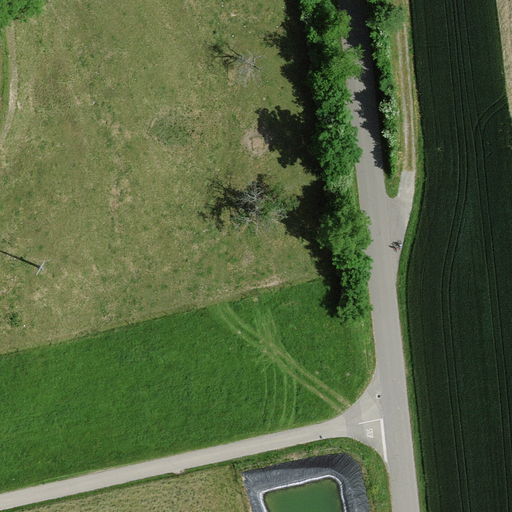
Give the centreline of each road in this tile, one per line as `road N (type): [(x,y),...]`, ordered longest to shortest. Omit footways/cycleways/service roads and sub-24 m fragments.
road 1 (unclassified): [(396,415),(349,0)]
road 2 (unclassified): [(0,502),(396,415)]
